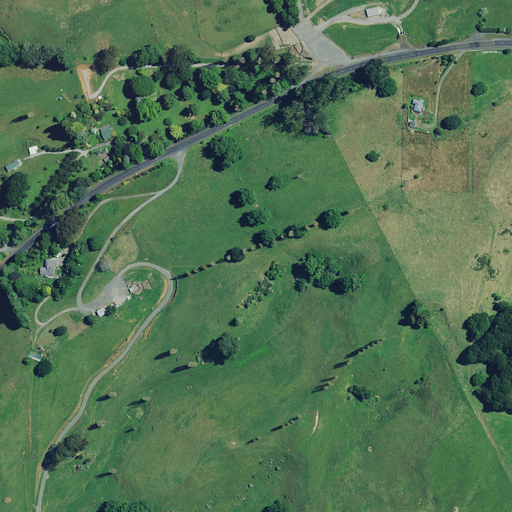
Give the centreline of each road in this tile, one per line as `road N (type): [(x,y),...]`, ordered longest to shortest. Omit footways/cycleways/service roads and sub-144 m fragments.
road 1 (trunk): [(346,68),(98,189),(0,270)]
road 2 (trunk): [(511,42),(346,68)]
